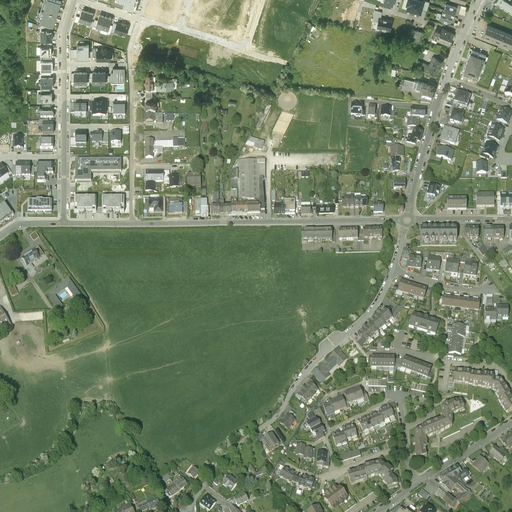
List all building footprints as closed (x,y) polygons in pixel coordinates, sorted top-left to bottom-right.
[(61,1),(57,0),(44,0),(44,1),(43,1),(39,16),(40,16),(38,20),(53,25),(61,1)] [(115,0),(124,3),(123,5),(133,8),(135,0),(115,0)] [(423,2),(417,0),(407,0),(407,4),(408,4),(407,8),(415,11),(416,9),(420,10),(421,9),(423,2)] [(423,2),(421,9),(427,10),(429,2),(423,0),(423,2)] [(456,7),(445,3),(444,9),(454,12),(455,12),(456,7)] [(454,12),(444,9),(443,8),(442,14),(451,17),(452,17),(454,12)] [(79,16),(78,19),(84,21),(87,11),(84,10),(82,9),(79,16)] [(378,18),(380,18),(382,12),(374,9),(372,20),(378,21),(378,18)] [(90,23),(91,20),(93,13),(90,12),(87,11),(84,21),(90,23)] [(451,17),(442,14),(440,13),(439,19),(450,22),(451,17)] [(96,25),(102,27),(106,16),(102,15),(99,14),(98,19),(96,25)] [(108,17),(106,16),(102,27),(108,29),(110,24),(111,18),(108,17)] [(380,18),(378,18),(378,21),(377,26),(382,27),(381,29),(390,30),(391,20),(380,18)] [(117,22),(117,23),(115,29),(118,31),(119,32),(121,33),(122,32),(126,33),(128,25),(117,22)] [(500,42),(504,32),(487,24),(483,35),(500,42)] [(453,32),(441,27),(439,31),(435,29),(432,36),(449,43),(453,32)] [(423,31),(412,29),(408,39),(420,41),(423,31)] [(52,31),(49,31),(47,31),(47,30),(41,30),(41,39),(52,39),(52,31)] [(500,42),(511,46),(511,34),(504,32),(500,42)] [(51,54),(51,45),(44,45),(40,45),(40,54),(51,54)] [(77,48),(77,57),(77,59),(81,59),(81,58),(89,58),(89,45),(83,45),(83,47),(82,47),(82,48),(77,48)] [(97,50),(97,56),(97,59),(110,59),(110,50),(106,50),(106,49),(101,49),(101,50),(97,50)] [(470,52),(469,51),(466,58),(467,59),(465,63),(464,63),(462,70),(463,70),(462,73),(477,79),(479,72),(480,73),(484,62),(484,61),(486,55),(471,50),(470,52)] [(443,61),(433,56),(429,65),(428,65),(426,71),(429,72),(429,71),(436,74),(439,70),(441,66),(440,66),(443,61)] [(52,70),(52,60),(40,60),(41,70),(52,70)] [(426,71),(428,65),(420,61),(416,69),(426,71)] [(114,72),(111,72),(111,76),(111,82),(111,83),(124,83),(124,68),(118,68),(116,68),(114,68),(114,71),(114,72)] [(53,77),(41,77),(41,86),(53,86),(53,77)] [(421,85),(422,82),(420,81),(420,83),(414,81),(401,79),(400,84),(402,84),(413,86),(420,88),(421,85)] [(153,81),(146,81),(146,90),(153,90),(153,86),(154,86),(154,85),(156,85),(156,89),(158,89),(158,88),(162,88),(162,90),(171,90),(171,83),(168,83),(168,81),(153,81)] [(428,84),(422,82),(421,85),(435,90),(436,85),(434,85),(434,83),(428,81),(428,84)] [(435,90),(421,85),(420,88),(420,89),(426,91),(425,93),(424,93),(423,96),(422,95),(421,99),(432,102),(433,95),(431,95),(432,93),(434,94),(435,90)] [(455,99),(469,103),(471,97),(464,95),(456,92),(455,96),(455,99)] [(44,102),(50,102),(53,102),(53,98),(52,98),(52,93),(50,93),(41,93),(40,93),(40,98),(42,98),(42,102),(44,102)] [(469,103),(455,99),(454,102),(453,101),(452,105),(458,107),(467,110),(469,103)] [(151,101),(146,101),(146,109),(144,109),(144,112),(146,112),(146,115),(155,115),(155,112),(156,112),(156,108),(155,108),(155,105),(158,105),(158,101),(151,101)] [(125,102),(113,102),(114,116),(125,116),(125,102)] [(362,106),(352,106),(351,116),(355,116),(356,118),(360,118),(361,117),(362,108),(362,106)] [(42,109),(39,109),(39,114),(41,114),(41,118),(53,118),(53,114),(52,114),(52,109),(51,109),(42,109)] [(390,109),(381,109),(381,117),(390,118),(390,113),(390,109)] [(509,119),(511,113),(501,109),(499,115),(509,119)] [(425,111),(412,110),(411,118),(419,119),(424,119),(425,111)] [(456,113),(450,111),(449,116),(451,117),(450,122),(462,126),(463,120),(462,120),(463,115),(456,113)] [(155,115),(146,115),(146,122),(158,122),(158,125),(162,125),(162,115),(155,115)] [(507,125),(509,119),(499,115),(496,121),(507,125)] [(410,121),(408,121),(407,128),(418,129),(419,122),(410,121)] [(43,125),(43,134),(53,134),(53,125),(48,125),(43,125)] [(490,132),(502,137),(503,133),(502,133),(503,130),(492,126),(490,132)] [(445,130),(444,129),(440,141),(447,143),(447,144),(450,145),(454,147),(458,134),(451,131),(445,130)] [(411,138),(408,137),(406,144),(415,147),(416,143),(419,144),(422,134),(416,132),(413,132),(411,138)] [(501,140),(502,137),(490,132),(487,138),(499,142),(500,140),(501,140)] [(86,134),(76,134),(76,139),(76,145),(86,145),(86,134)] [(102,134),(92,134),(92,144),(96,144),(96,145),(99,145),(99,144),(102,144),(102,134)] [(120,134),(111,134),(111,145),(117,145),(117,146),(121,146),(121,142),(120,142),(120,134)] [(23,138),(14,138),(14,143),(14,149),(23,149),(23,144),(23,138)] [(53,140),(48,140),(40,140),(40,150),(53,150),(53,140)] [(148,142),(146,142),(146,148),(153,148),(161,149),(161,148),(161,143),(156,143),(156,145),(153,145),(153,140),(148,140),(148,142)] [(484,150),(495,154),(497,149),(491,146),(486,144),(484,150)] [(153,148),(146,148),(145,159),(153,159),(153,155),(154,155),(154,153),(153,153),(153,152),(153,148)] [(395,149),(390,149),(391,159),(399,159),(403,159),(403,149),(395,149)] [(436,158),(450,163),(453,154),(439,149),(436,158)] [(489,159),(493,160),(495,154),(484,150),(482,155),(482,156),(489,159)] [(399,159),(390,160),(392,169),(393,173),(393,174),(398,173),(397,168),(398,168),(398,166),(396,166),(396,165),(399,165),(399,159)] [(260,213),(265,213),(262,183),(263,183),(263,180),(265,180),(264,161),(237,162),(232,171),(231,192),(231,199),(231,209),(236,209),(236,208),(247,207),(260,207),(260,213)] [(121,162),(76,163),(76,182),(78,182),(78,183),(90,183),(91,183),(91,174),(121,173),(121,162)] [(486,164),(472,164),(472,171),(476,171),(476,175),(486,175),(486,164)] [(53,165),(37,165),(37,183),(46,183),(46,176),(47,176),(47,175),(53,175),(53,165)] [(6,167),(3,169),(8,176),(7,176),(8,177),(12,174),(6,167)] [(152,173),(146,173),(146,183),(154,183),(163,183),(163,180),(163,179),(163,174),(152,174),(152,173)] [(169,178),(169,179),(170,183),(170,189),(178,189),(178,188),(177,181),(178,181),(177,177),(170,177),(169,178)] [(200,177),(187,177),(187,187),(196,187),(196,189),(198,189),(198,187),(201,187),(200,177)] [(402,183),(394,183),(393,188),(396,188),(396,190),(401,190),(401,191),(405,191),(405,182),(402,182),(402,183)] [(154,183),(146,183),(145,192),(153,193),(154,183)] [(435,188),(429,187),(427,197),(434,199),(435,195),(438,195),(439,192),(440,189),(435,188)] [(219,204),(219,203),(219,195),(214,195),(214,206),(216,206),(216,209),(214,209),(214,208),(211,208),(211,217),(219,217),(219,204)] [(346,196),(342,196),(342,209),(354,208),(354,199),(354,196),(354,195),(351,195),(351,199),(346,199),(346,196)] [(494,208),(494,196),(488,196),(488,195),(482,195),(482,196),(476,196),(476,208),(494,208)] [(85,199),(74,199),(74,214),(85,214),(85,211),(87,211),(87,214),(96,214),(96,199),(88,199),(88,200),(85,200),(85,199)] [(111,199),(102,199),(102,214),(112,214),(112,211),(114,211),(114,214),(124,214),(124,199),(114,199),(114,200),(111,200),(111,199)] [(150,199),(149,199),(149,209),(154,209),(154,214),(162,213),(162,199),(159,199),(150,199)] [(360,199),(354,199),(354,208),(366,208),(366,199),(365,199),(360,199)] [(466,211),(466,200),(447,200),(447,211),(466,211)] [(52,202),(28,202),(28,214),(52,214),(52,202)] [(285,202),(285,206),(285,216),(295,216),(295,202),(294,202),(285,202)] [(179,206),(168,206),(168,215),(182,215),(182,213),(182,204),(179,204),(179,206)] [(0,226),(8,221),(8,220),(11,217),(11,218),(14,216),(6,205),(0,208),(0,226)] [(279,206),(274,206),(275,216),(285,216),(285,206),(283,206),(282,205),(280,205),(279,206)] [(373,209),(373,214),(383,214),(383,205),(373,205),(373,209)] [(316,206),(316,208),(316,215),(325,215),(325,207),(325,206),(316,206)] [(247,217),(247,207),(236,208),(236,209),(237,214),(237,217),(247,217)] [(260,213),(260,207),(247,207),(247,217),(254,216),(254,217),(260,217),(260,213)] [(333,207),(325,207),(325,215),(333,215),(333,207)] [(310,208),(301,208),(301,216),(311,215),(311,212),(310,212),(310,208)] [(237,214),(236,209),(231,209),(224,209),(224,217),(237,217),(237,214)] [(438,242),(456,242),(456,230),(449,230),(449,229),(445,230),(438,230),(438,242)] [(488,238),(493,238),(492,230),(490,230),(490,229),(483,229),(483,240),(488,240),(488,238)] [(492,229),(492,230),(493,238),(493,240),(495,240),(495,238),(499,238),(499,239),(503,239),(503,229),(492,229)] [(438,242),(438,230),(431,230),(427,230),(420,230),(420,242),(438,242)] [(478,230),(464,230),(464,236),(465,237),(469,237),(469,240),(478,240),(478,230)] [(357,241),(357,231),(339,232),(339,241),(357,241)] [(382,241),(381,231),(363,231),(363,240),(364,240),(368,240),(368,241),(373,241),(373,240),(377,240),(377,241),(382,241)] [(34,241),(39,238),(36,232),(31,236),(34,241)] [(313,242),(313,232),(301,232),(301,242),(313,242)] [(332,242),(331,232),(313,232),(313,242),(331,242),(332,242)] [(487,252),(483,246),(478,249),(483,257),(488,253),(487,252)] [(496,252),(493,247),(487,252),(488,253),(490,257),(496,252)] [(504,257),(511,251),(509,247),(501,252),(504,257)] [(39,249),(34,252),(40,260),(44,257),(39,249)] [(34,252),(22,260),(27,268),(28,268),(30,272),(34,269),(31,266),(40,260),(34,252)] [(82,299),(69,279),(46,295),(47,297),(48,298),(57,311),(62,307),(54,296),(67,287),(77,302),(82,299)] [(403,294),(406,284),(401,282),(397,293),(403,294)] [(408,296),(411,286),(406,284),(403,294),(408,296)] [(413,297),(416,287),(411,286),(408,296),(413,297)] [(418,299),(421,289),(416,287),(413,297),(418,299)] [(10,290),(13,296),(19,294),(16,288),(10,290)] [(427,290),(421,289),(418,299),(424,301),(427,290)] [(61,300),(62,301),(68,296),(65,291),(58,296),(60,299),(59,300),(60,302),(61,300)] [(445,298),(442,298),(442,302),(439,302),(439,306),(441,307),(441,308),(446,308),(447,295),(445,295),(445,298)] [(1,309),(0,309),(0,332),(11,326),(1,309)] [(381,314),(388,323),(392,320),(389,316),(385,311),(381,314)] [(378,318),(384,326),(388,323),(381,314),(377,317),(378,318)] [(439,324),(413,315),(409,328),(435,337),(439,324)] [(374,321),(381,330),(385,327),(384,326),(378,318),(374,321)] [(370,324),(378,333),(381,330),(374,321),(370,324)] [(378,333),(370,324),(365,329),(365,328),(362,330),(363,331),(357,335),(361,340),(365,345),(366,345),(379,334),(378,333)] [(363,346),(365,345),(361,340),(356,344),(361,350),(364,348),(363,346)] [(338,367),(345,360),(340,356),(341,355),(338,351),(313,376),(317,380),(318,379),(322,383),(328,377),(326,374),(336,364),(338,367)] [(406,372),(410,361),(404,359),(403,363),(401,368),(400,370),(406,372)] [(411,374),(415,363),(410,361),(406,372),(411,374)] [(416,376),(420,365),(415,363),(411,374),(416,376)] [(422,378),(426,368),(420,365),(416,376),(422,378)] [(431,370),(426,368),(422,378),(427,380),(431,370)] [(455,372),(454,382),(457,383),(457,384),(462,385),(462,383),(464,384),(464,385),(468,386),(470,375),(470,374),(463,373),(455,372)] [(483,376),(470,375),(468,386),(468,387),(472,387),(473,386),(477,386),(477,388),(481,388),(483,376)] [(483,375),(483,376),(481,388),(481,389),(484,389),(484,388),(489,389),(488,390),(492,390),(493,380),(493,377),(483,375)] [(501,381),(493,380),(492,390),(495,391),(504,386),(501,381)] [(468,387),(468,386),(464,385),(464,384),(462,383),(462,385),(457,384),(457,383),(454,382),(453,384),(452,395),(467,397),(468,387)] [(308,384),(298,396),(302,400),(307,405),(318,392),(312,387),(308,384)] [(504,386),(495,391),(497,393),(495,395),(496,395),(497,394),(498,396),(497,397),(499,400),(509,394),(504,386)] [(361,395),(359,390),(352,393),(356,403),(363,400),(361,395)] [(356,403),(352,393),(344,396),(346,401),(348,406),(356,403)] [(511,399),(509,394),(499,400),(498,401),(501,405),(502,404),(503,405),(502,406),(504,410),(505,410),(508,413),(511,409),(511,401),(511,400),(511,399)] [(340,412),(346,410),(343,402),(342,399),(338,401),(338,399),(335,400),(340,412)] [(340,412),(335,400),(332,401),(333,403),(329,404),(333,415),(340,412)] [(461,404),(460,402),(457,404),(456,402),(454,403),(453,402),(449,404),(450,405),(447,407),(447,406),(442,408),(443,410),(450,416),(454,414),(454,415),(458,413),(458,411),(464,408),(462,404),(461,404)] [(334,416),(333,415),(329,404),(327,405),(327,407),(323,408),(327,419),(334,416)] [(391,412),(389,407),(389,408),(386,409),(385,406),(383,407),(389,421),(394,418),(391,412)] [(378,412),(379,414),(383,423),(389,421),(383,407),(381,408),(382,411),(378,412)] [(437,422),(435,423),(439,432),(440,434),(444,432),(443,431),(449,428),(450,423),(451,424),(451,419),(450,419),(450,416),(443,410),(441,411),(441,418),(442,418),(441,421),(438,423),(437,422)] [(309,423),(315,420),(311,412),(306,417),(309,423)] [(471,418),(472,422),(482,417),(479,412),(470,417),(471,418)] [(373,414),(379,427),(384,425),(383,423),(379,414),(376,415),(375,413),(373,414)] [(379,427),(373,414),(371,414),(372,417),(369,419),(374,429),(379,427)] [(292,420),(288,416),(287,416),(280,425),(287,431),(295,422),(292,420)] [(374,429),(369,419),(366,420),(364,417),(363,418),(368,432),(374,429)] [(368,432),(363,418),(361,419),(362,422),(358,423),(363,434),(368,432)] [(457,426),(459,430),(473,423),(472,422),(471,418),(457,425),(457,426)] [(310,431),(320,426),(321,426),(319,423),(318,423),(316,419),(315,420),(309,423),(307,424),(306,424),(306,425),(305,426),(306,429),(309,429),(310,431)] [(415,433),(415,441),(424,442),(424,439),(428,437),(428,438),(432,436),(431,435),(435,433),(436,434),(439,432),(435,423),(431,425),(431,424),(425,427),(425,428),(421,429),(421,430),(415,433)] [(349,425),(347,426),(351,440),(357,438),(353,427),(350,428),(349,425)] [(322,430),(320,426),(310,431),(312,435),(314,435),(316,438),(316,437),(322,434),(324,433),(323,429),(322,430)] [(346,429),(342,431),(343,433),(346,442),(351,440),(347,426),(345,427),(346,429)] [(444,433),(446,438),(460,431),(459,430),(457,426),(443,433),(444,433)] [(341,446),(337,432),(335,433),(336,436),(332,437),(336,448),(341,446)] [(343,433),(340,434),(339,432),(337,432),(341,446),(347,445),(346,442),(343,433)] [(258,445),(262,442),(262,441),(264,440),(260,434),(254,438),(258,445)] [(278,445),(271,435),(264,440),(262,441),(262,442),(266,448),(267,448),(270,451),(278,445)] [(415,455),(417,460),(422,458),(421,456),(426,454),(425,453),(425,447),(426,447),(426,442),(424,442),(415,441),(413,441),(412,447),(415,447),(415,455)] [(296,457),(303,458),(304,458),(304,450),(305,450),(305,447),(297,446),(296,457)] [(505,456),(495,447),(490,453),(490,454),(495,458),(500,462),(505,456)] [(305,450),(304,450),(304,458),(303,458),(303,461),(311,461),(311,460),(312,453),(312,451),(305,450)] [(322,454),(318,454),(317,466),(323,467),(325,467),(325,462),(326,455),(325,454),(323,453),(322,454)] [(488,464),(479,457),(472,466),(481,473),(488,464)] [(253,464),(248,467),(255,479),(264,474),(261,470),(257,473),(254,468),(255,467),(253,464)] [(363,468),(363,470),(366,480),(367,479),(367,478),(369,477),(370,478),(375,477),(374,475),(377,475),(378,476),(385,468),(380,464),(374,466),(370,467),(370,466),(363,468)] [(387,466),(385,468),(378,476),(381,479),(382,478),(384,480),(382,482),(386,486),(388,490),(393,489),(393,487),(397,486),(396,480),(392,477),(392,476),(390,475),(392,472),(387,466)] [(279,478),(285,481),(290,472),(284,469),(283,468),(283,469),(281,467),(278,472),(277,474),(280,476),(279,478)] [(461,473),(457,467),(446,473),(450,477),(453,479),(458,476),(462,474),(461,473)] [(198,473),(193,469),(188,476),(193,480),(198,473)] [(351,486),(351,485),(354,484),(354,485),(367,481),(366,480),(363,470),(356,472),(357,473),(352,474),(351,473),(347,475),(351,486)] [(462,474),(458,476),(460,480),(464,477),(468,475),(466,471),(461,473),(462,474)] [(296,475),(290,472),(285,481),(290,484),(292,482),(295,477),(296,475)] [(166,473),(160,477),(165,484),(170,480),(168,478),(169,477),(166,473)] [(450,477),(446,473),(438,479),(441,483),(440,485),(448,491),(452,486),(446,482),(450,477)] [(225,476),(220,482),(222,485),(228,478),(225,476)] [(298,488),(305,489),(308,479),(302,477),(301,479),(299,486),(298,488)] [(448,491),(450,493),(455,488),(462,494),(457,499),(462,503),(471,494),(458,484),(458,483),(453,479),(450,477),(446,482),(452,486),(448,491)] [(231,480),(228,478),(222,485),(231,492),(238,484),(231,479),(231,480)] [(187,486),(182,479),(178,482),(179,484),(175,486),(174,485),(173,485),(175,487),(179,493),(187,486)] [(314,481),(308,479),(305,489),(311,491),(312,489),(314,483),(314,481)] [(179,493),(175,487),(165,494),(169,500),(179,493)] [(347,498),(339,488),(337,490),(335,488),(325,496),(326,498),(324,500),(332,510),(347,498)] [(442,501),(447,495),(439,489),(435,495),(442,501)] [(255,498),(251,490),(234,500),(232,502),(234,506),(236,505),(238,508),(248,502),(248,501),(255,498)] [(356,497),(359,502),(370,494),(367,490),(356,497)] [(429,496),(422,491),(418,496),(425,501),(429,496)] [(449,505),(451,507),(455,501),(447,495),(442,501),(447,504),(446,505),(448,507),(449,505)] [(216,504),(206,496),(201,503),(207,507),(206,508),(210,511),(216,504)] [(457,499),(456,499),(455,501),(451,507),(456,510),(460,505),(462,503),(457,499)] [(152,511),(160,509),(155,500),(138,509),(139,511),(146,511),(149,510),(150,511),(152,511)] [(343,508),(346,511),(356,504),(353,500),(343,508)]
